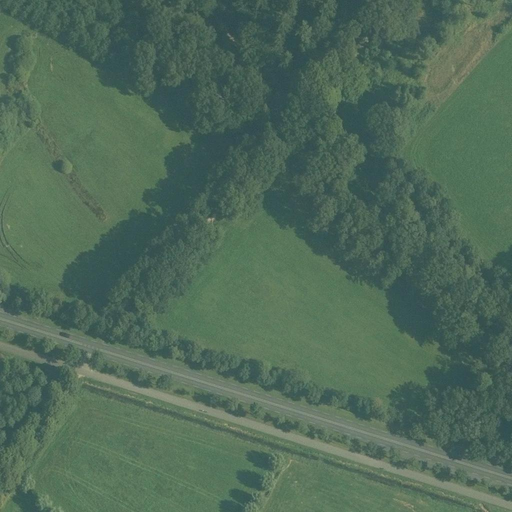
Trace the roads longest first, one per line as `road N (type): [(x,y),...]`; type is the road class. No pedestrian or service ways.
road 1 (unclassified): [(511,506),(0,345)]
road 2 (primary): [(511,478),(0,318)]
road 3 (track): [(91,347),(303,109)]
road 4 (unknown): [(387,203),(375,215),(376,230),(457,312),(511,338)]
road 5 (track): [(194,0),(303,109)]
road 6 (track): [(303,109),(402,0)]
road 7 (track): [(0,486),(79,370)]
road 8 (unknown): [(314,97),(214,0)]
